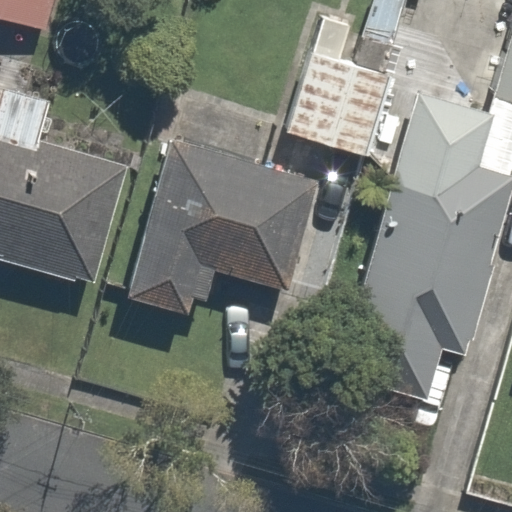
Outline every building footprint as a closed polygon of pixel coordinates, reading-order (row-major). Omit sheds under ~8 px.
[(0,0),(0,16),(51,32),(61,0),(0,0)] [(363,0),(346,52),(311,40),(279,131),(367,162),(423,0),(363,0)] [(511,14),(486,111),(412,91),(339,361),(433,386),(446,336),(470,342),(511,192),(511,14)] [(51,98),(0,82),(0,257),(90,285),(125,168),(38,142),(51,98)] [(320,188),(167,136),(110,305),(188,331),(212,260),(287,285),(320,188)]
